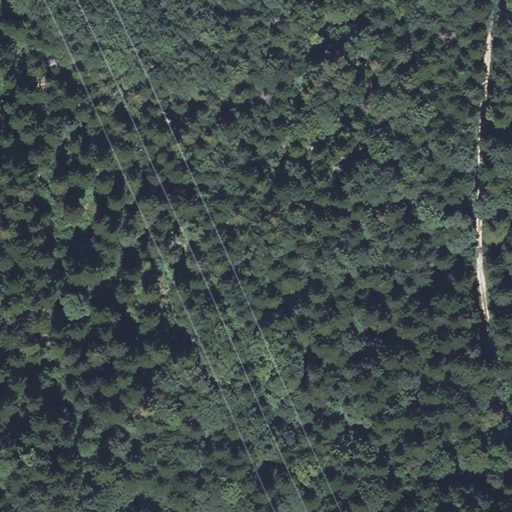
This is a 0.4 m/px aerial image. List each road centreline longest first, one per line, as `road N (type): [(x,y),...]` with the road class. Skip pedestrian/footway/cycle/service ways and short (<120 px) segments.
road 1 (track): [(73,511),(91,461),(221,283),(265,200),(305,77),(310,0)]
road 2 (track): [(511,427),(496,392),(481,282),(478,160),(496,0)]
